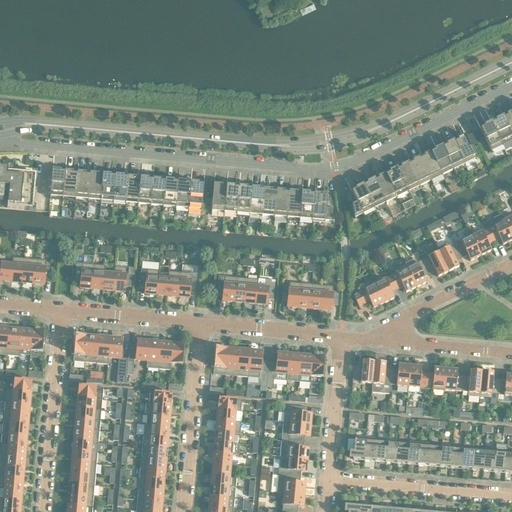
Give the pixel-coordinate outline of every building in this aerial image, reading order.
[(267,6),(262,9),(266,19),(271,17),(269,12),(270,12),(267,6)] [(511,111),(506,115),(507,116),(503,118),(511,136),(511,111)] [(511,141),(511,136),(503,118),(502,116),(495,120),(496,122),(492,124),(502,146),(511,141)] [(484,126),(484,127),(480,129),(484,138),(491,152),(502,146),(492,124),(491,122),(484,126)] [(480,129),(473,133),(477,142),(484,138),(480,129)] [(473,133),(465,137),(469,145),(477,142),(473,133)] [(458,140),(454,142),(464,165),(476,159),(469,145),(465,137),(464,135),(457,139),(458,140)] [(446,146),(443,148),(442,148),(453,170),(464,165),(454,142),(453,141),(445,144),(446,146)] [(453,170),(442,148),(443,148),(442,146),(434,150),(435,151),(431,153),(442,176),(453,170)] [(444,180),(442,176),(431,153),(430,152),(423,155),(424,157),(420,159),(430,181),(433,186),(444,180)] [(430,181),(420,159),(419,157),(411,161),(412,163),(409,164),(408,164),(419,187),(430,181)] [(401,168),(397,170),(408,192),(419,187),(408,164),(409,164),(408,163),(400,166),(401,168)] [(0,208),(32,211),(36,169),(0,166),(0,208)] [(390,174),(386,175),(386,176),(396,198),(408,192),(397,170),(396,168),(389,172),(390,174)] [(52,170),(52,172),(50,196),(63,198),(65,173),(60,173),(61,171),(52,170)] [(65,171),(65,173),(63,198),(75,199),(77,174),(73,174),(73,172),(65,171)] [(77,172),(77,174),(75,199),(88,200),(90,175),(86,175),(86,173),(77,172)] [(90,173),(90,175),(88,200),(100,201),(103,176),(102,176),(98,176),(98,174),(90,173)] [(378,179),(375,181),(374,181),(385,203),(396,198),(386,176),(386,175),(385,174),(378,177),(378,179)] [(102,175),(102,176),(103,176),(100,201),(113,202),(115,178),(111,177),(111,175),(102,175)] [(115,176),(115,178),(113,202),(125,203),(128,179),(127,179),(123,178),(123,176),(115,176)] [(127,177),(127,179),(128,179),(125,203),(138,204),(140,180),(136,179),(136,178),(127,177)] [(140,178),(140,180),(138,204),(151,206),(153,181),(148,181),(148,179),(140,178)] [(367,185),(363,186),(363,187),(374,209),(385,203),(374,181),(375,181),(374,179),(366,183),(367,185)] [(165,182),(163,207),(176,208),(178,183),(177,183),(173,183),(174,181),(165,180),(165,182)] [(165,182),(153,181),(151,206),(163,207),(165,182)] [(178,181),(177,183),(178,183),(176,208),(188,209),(190,184),(186,184),(186,182),(178,181)] [(202,199),(203,190),(203,185),(198,185),(199,183),(190,183),(190,184),(188,209),(201,210),(202,199)] [(224,212),(226,188),(222,187),(222,185),(213,185),(213,191),(212,200),(211,211),(224,212)] [(374,209),(363,187),(363,186),(363,185),(355,189),(356,190),(350,193),(350,192),(349,193),(350,196),(351,202),(354,218),(374,209)] [(226,186),(226,188),(224,212),(237,213),(239,189),(238,189),(234,188),(234,187),(226,186)] [(239,187),(238,189),(239,189),(237,213),(249,214),(251,190),(247,189),(247,188),(239,187)] [(251,188),(251,190),(249,214),(262,216),(264,191),(263,191),(259,191),(260,189),(251,188)] [(264,189),(263,191),(264,191),(262,216),(274,217),(276,192),(272,192),(272,190),(264,189)] [(276,190),(276,192),(274,217),(287,218),(289,193),(284,193),(285,191),(276,190)] [(289,191),(289,193),(287,218),(299,219),(301,194),(297,194),(297,192),(289,191)] [(301,193),(301,194),(299,219),(312,220),(314,196),(310,195),(310,193),(301,193)] [(314,194),(314,196),(312,220),(333,222),(329,196),(328,196),(328,197),(322,196),(322,195),(314,194)] [(500,215),(484,223),(487,229),(494,243),(499,240),(502,246),(511,241),(511,239),(503,221),(500,215)] [(511,216),(503,221),(511,239),(511,216)] [(481,231),(470,236),(480,257),(491,251),(488,246),(494,243),(487,229),(481,232),(481,231)] [(460,242),(455,245),(462,259),(467,256),(470,262),(480,257),(470,236),(460,242)] [(447,244),(437,249),(448,272),(459,267),(456,262),(462,259),(455,245),(449,248),(447,244)] [(428,258),(422,261),(429,275),(435,272),(437,278),(448,272),(437,249),(436,248),(425,253),(427,257),(428,258)] [(76,264),(74,283),(80,283),(80,289),(85,289),(85,290),(89,290),(91,290),(93,265),(93,257),(83,256),(83,264),(76,264)] [(12,258),(12,265),(11,283),(13,283),(17,284),(18,283),(22,284),(24,259),(12,258)] [(35,260),(24,259),(22,284),(26,284),(30,285),(30,284),(32,285),(35,260)] [(46,261),(35,260),(32,285),(34,285),(39,286),(39,285),(44,286),(44,280),(50,281),(52,268),(45,268),(46,261)] [(415,260),(404,265),(416,288),(426,283),(424,277),(429,275),(422,261),(417,263),(415,260)] [(9,282),(11,283),(12,265),(0,263),(0,275),(0,276),(0,281),(4,282),(9,283),(9,282)] [(93,265),(91,290),(93,290),(93,291),(98,291),(98,290),(102,291),(104,266),(93,265)] [(395,274),(390,277),(397,291),(402,288),(405,293),(416,288),(404,265),(394,270),(395,274)] [(104,266),(102,291),(106,291),(106,292),(111,292),(113,292),(115,267),(114,267),(114,274),(104,273),(105,266),(104,266)] [(115,267),(113,292),(115,292),(119,293),(119,292),(124,293),(125,287),(131,288),(132,276),(134,276),(135,269),(128,268),(127,275),(126,275),(126,268),(115,267)] [(156,296),(158,271),(147,270),(141,269),(140,276),(139,288),(145,289),(145,295),(149,295),(149,296),(154,296),(156,296)] [(159,271),(158,271),(156,296),(158,296),(162,297),(163,296),(167,297),(169,272),(168,272),(168,279),(158,278),(159,271)] [(180,273),(169,272),(167,297),(171,297),(171,298),(175,298),(175,297),(177,298),(180,273)] [(197,275),(180,273),(177,298),(179,298),(184,299),(184,298),(189,299),(189,293),(195,294),(197,275)] [(218,276),(217,296),(223,296),(222,302),(227,302),(227,303),(231,303),(232,303),(234,303),(236,278),(218,276)] [(384,279),(374,284),(383,304),(394,299),(391,293),(397,291),(390,277),(384,279)] [(236,278),(234,303),(236,303),(240,304),(240,303),(244,304),(247,279),(236,278)] [(247,279),(244,304),(248,304),(248,305),(253,305),(255,305),(257,280),(247,279)] [(257,280),(255,305),(257,305),(262,306),(262,305),(266,306),(267,300),(273,301),(274,289),(275,282),(267,281),(267,288),(257,287),(258,280),(257,280)] [(281,301),(287,302),(287,308),(292,308),(296,309),(296,308),(298,309),(301,284),(289,283),(288,290),(282,289),(281,301)] [(311,285),(301,284),(298,309),(300,309),(305,310),(305,309),(309,310),(311,285)] [(363,290),(352,295),(359,309),(370,304),(373,309),(383,304),(374,284),(363,289),(363,290)] [(322,286),(311,285),(309,310),(313,310),(318,311),(318,310),(320,311),(322,286)] [(333,287),(322,286),(320,311),(322,311),(326,312),(326,311),(331,312),(332,306),(338,307),(339,294),(333,294),(333,287)] [(2,328),(0,328),(0,355),(7,356),(9,329),(7,329),(7,328),(2,328)] [(12,329),(9,329),(7,356),(19,357),(19,355),(20,350),(19,350),(21,330),(16,330),(17,329),(12,329)] [(30,351),(32,331),(29,331),(29,330),(25,330),(21,330),(19,350),(20,350),(19,355),(30,356),(30,351)] [(43,342),(44,332),(39,332),(39,331),(35,331),(35,332),(32,331),(30,351),(30,356),(30,358),(44,359),(44,353),(45,342),(43,342)] [(74,344),(72,344),(71,355),(73,355),(73,362),(85,363),(87,336),(85,336),(85,335),(80,335),(80,336),(75,335),(74,344)] [(90,336),(87,336),(85,363),(96,364),(99,337),(94,337),(94,336),(90,336)] [(103,338),(99,337),(96,364),(108,365),(109,358),(108,358),(110,338),(107,338),(103,337),(103,338)] [(113,338),(110,338),(108,358),(109,358),(118,359),(122,360),(122,358),(123,349),(121,349),(122,339),(117,339),(117,338),(113,338)] [(137,350),(134,350),(133,361),(147,362),(149,342),(147,342),(147,341),(142,341),(137,341),(137,350)] [(152,342),(149,342),(147,362),(146,369),(158,370),(161,343),(157,342),(152,342)] [(165,343),(161,343),(158,370),(170,371),(171,364),(170,364),(172,344),(169,344),(169,343),(165,343)] [(175,344),(172,344),(170,364),(171,364),(184,365),(185,355),(183,354),(184,345),(179,344),(175,344)] [(212,357),(211,368),(213,368),(213,375),(225,376),(227,349),(225,349),(225,348),(220,348),(215,348),(214,357),(212,357)] [(227,349),(225,376),(236,377),(239,350),(234,350),(234,349),(230,349),(227,349)] [(239,350),(236,377),(247,378),(250,351),(247,351),(247,350),(243,350),(239,350)] [(247,378),(247,385),(260,386),(261,379),(259,379),(260,372),(262,372),(263,362),(261,361),(262,352),(257,352),(257,351),(253,351),(250,351),(247,378)] [(274,376),(273,380),(286,382),(287,375),(289,355),(287,354),(282,353),(282,354),(277,353),(277,363),(274,363),(273,373),(274,373),(274,376)] [(287,375),(286,382),(287,382),(298,383),(299,383),(300,376),(299,376),(301,356),(297,355),(292,354),(292,355),(289,355),(287,375)] [(301,356),(299,376),(300,376),(299,383),(310,384),(310,377),(312,357),(309,356),(305,355),(305,356),(301,356)] [(312,357),(310,377),(324,378),(325,367),(323,367),(324,358),(319,357),(315,356),(315,357),(312,357)] [(118,359),(116,383),(126,384),(126,375),(128,363),(128,359),(122,358),(122,360),(118,359)] [(353,366),(352,382),(360,383),(372,384),(374,362),(362,361),(362,367),(353,366)] [(372,384),(371,393),(389,395),(390,386),(391,370),(385,369),(386,363),(374,362),(372,384)] [(391,370),(390,386),(396,386),(396,387),(408,388),(410,365),(398,364),(397,370),(391,370)] [(410,365),(408,388),(420,389),(420,388),(426,389),(427,373),(421,373),(422,367),(410,365)] [(427,373),(426,389),(432,389),(432,390),(444,391),(446,369),(434,368),(433,374),(427,373)] [(446,369),(444,391),(456,392),(456,391),(462,392),(463,376),(457,376),(458,370),(446,369)] [(463,376),(462,392),(468,393),(467,397),(479,398),(482,372),(470,371),(469,377),(463,376)] [(482,372),(479,398),(490,399),(490,405),(497,405),(498,395),(499,380),(493,379),(493,373),(482,372)] [(499,380),(498,395),(504,396),(511,397),(511,374),(506,374),(505,380),(499,380)] [(7,380),(6,391),(31,393),(31,391),(32,387),(31,387),(32,382),(7,380)] [(77,391),(77,396),(78,396),(77,397),(95,399),(102,399),(103,389),(96,388),(78,386),(78,391),(77,391)] [(6,391),(5,402),(30,404),(30,400),(31,395),(30,395),(31,393),(6,391)] [(154,393),(153,404),(171,406),(171,404),(172,400),(171,399),(172,395),(154,393)] [(77,400),(76,404),(77,404),(76,408),(94,410),(101,410),(102,399),(95,399),(77,397),(77,400)] [(218,404),(217,408),(218,408),(217,410),(235,412),(240,412),(241,401),(218,399),(218,404)] [(5,402),(4,412),(29,415),(29,413),(30,408),(29,408),(30,404),(5,402)] [(153,404),(146,403),(145,415),(146,415),(152,416),(152,415),(170,416),(170,413),(171,408),(170,408),(171,406),(153,404)] [(306,414),(306,408),(285,406),(283,424),(290,425),(290,424),(310,426),(310,424),(311,424),(311,419),(311,415),(306,414)] [(76,413),(75,417),(76,417),(75,419),(100,421),(101,410),(94,410),(76,408),(76,413)] [(217,412),(216,417),(217,417),(216,421),(234,422),(235,412),(217,410),(217,412)] [(4,412),(3,423),(28,426),(28,422),(29,417),(28,417),(29,415),(4,412)] [(169,426),(170,421),(169,421),(170,416),(152,415),(152,416),(146,415),(145,425),(151,425),(151,426),(169,427),(169,426)] [(75,421),(74,426),(75,426),(74,430),(99,432),(100,421),(75,419),(75,421)] [(216,425),(215,430),(216,430),(216,432),(233,433),(233,434),(240,435),(241,423),(234,422),(216,421),(216,425)] [(3,423),(2,434),(27,436),(27,434),(28,430),(27,430),(28,426),(3,423)] [(310,426),(290,424),(290,425),(283,424),(281,441),(303,443),(304,437),(309,437),(309,433),(310,433),(310,428),(310,426)] [(151,426),(151,425),(145,425),(144,425),(143,436),(168,438),(168,434),(169,434),(169,430),(168,430),(169,427),(151,426)] [(74,434),(73,439),(74,439),(73,441),(98,443),(99,432),(74,430),(74,434)] [(215,434),(214,438),(215,438),(215,442),(232,444),(233,434),(233,433),(216,432),(215,434)] [(2,434),(1,445),(26,447),(26,443),(27,443),(27,439),(26,438),(27,436),(2,434)] [(374,461),(374,462),(381,462),(381,461),(385,462),(387,440),(388,435),(377,434),(376,439),(374,461)] [(168,438),(143,436),(142,447),(167,449),(167,447),(168,443),(167,443),(168,438)] [(349,452),(349,458),(353,459),(353,460),(359,460),(359,459),(364,460),(366,438),(355,437),(353,452),(349,452)] [(364,460),(364,461),(370,461),(370,460),(374,461),(376,439),(366,438),(364,460)] [(385,462),(385,463),(392,463),(392,462),(396,463),(398,441),(387,440),(385,462)] [(73,443),(72,447),(73,447),(72,451),(97,454),(97,452),(98,444),(98,443),(73,441),(73,443)] [(303,443),(281,441),(280,458),(287,458),(287,459),(307,461),(307,459),(308,459),(308,454),(307,454),(308,449),(303,449),(303,443)] [(396,463),(396,464),(402,464),(402,463),(407,464),(409,442),(398,441),(396,463)] [(214,447),(213,451),(214,451),(214,453),(231,455),(238,456),(239,445),(232,444),(215,442),(214,447)] [(407,464),(407,465),(413,465),(413,464),(417,465),(419,443),(409,442),(407,464)] [(417,465),(417,466),(424,466),(424,465),(428,466),(430,444),(419,443),(417,465)] [(428,466),(428,467),(435,467),(435,466),(439,466),(441,445),(430,444),(428,466)] [(493,471),(493,473),(499,473),(499,472),(504,472),(506,451),(506,445),(495,444),(495,450),(493,471)] [(1,445),(0,456),(25,458),(25,456),(26,451),(25,451),(26,447),(1,445)] [(439,466),(439,468),(445,468),(446,467),(450,467),(452,446),(441,445),(439,466)] [(450,467),(450,469),(456,469),(456,468),(461,468),(463,447),(452,446),(450,467)] [(167,449),(142,447),(141,458),(166,460),(166,456),(167,456),(167,451),(166,451),(167,449)] [(461,468),(461,470),(467,470),(467,469),(471,469),(473,448),(463,447),(461,468)] [(471,469),(471,471),(478,471),(478,470),(482,470),(484,452),(484,449),(473,448),(471,469)] [(482,470),(482,472),(489,472),(489,471),(493,471),(495,450),(484,449),(484,452),(482,470)] [(72,456),(71,460),(72,460),(71,462),(96,465),(97,454),(72,451),(72,456)] [(213,455),(212,460),(213,460),(213,464),(230,466),(231,455),(214,453),(213,455)] [(0,456),(0,466),(24,469),(24,465),(25,465),(25,460),(25,458),(0,456)] [(166,460),(141,458),(140,469),(165,471),(165,469),(166,464),(165,464),(166,460)] [(307,461),(287,459),(287,458),(280,458),(278,476),(300,478),(301,472),(306,472),(306,467),(307,467),(307,463),(307,461)] [(71,464),(70,469),(71,469),(70,473),(95,475),(96,465),(71,462),(71,464)] [(212,468),(211,473),(212,473),(212,475),(229,477),(230,466),(213,464),(212,468)] [(0,466),(0,477),(23,480),(23,478),(24,473),(23,473),(24,469),(0,466)] [(165,471),(140,469),(139,479),(164,482),(164,477),(165,477),(165,473),(165,471)] [(70,477),(69,482),(70,482),(70,484),(94,486),(95,475),(70,473),(70,477)] [(211,477),(210,482),(211,482),(211,486),(228,488),(235,488),(236,477),(229,477),(212,475),(211,477)] [(300,484),(300,478),(278,476),(277,494),(284,495),(284,494),(304,496),(304,494),(305,489),(304,489),(305,484),(300,484)] [(0,477),(0,488),(22,490),(22,486),(23,486),(23,482),(23,480),(0,477)] [(164,482),(139,479),(138,490),(163,492),(163,490),(164,486),(163,486),(164,482)] [(69,486),(68,490),(69,491),(69,495),(93,497),(94,486),(70,484),(69,486)] [(210,490),(209,495),(210,495),(210,497),(227,498),(234,499),(235,488),(228,488),(211,486),(210,490)] [(0,488),(0,499),(21,501),(21,499),(22,495),(21,495),(22,490),(0,488)] [(163,492),(138,490),(137,501),(162,503),(162,499),(163,499),(163,494),(163,492)] [(284,494),(284,495),(282,511),(290,511),(297,511),(298,507),(303,507),(303,502),(304,502),(304,498),(304,496),(284,494)] [(68,499),(67,503),(68,503),(68,506),(92,508),(93,497),(69,495),(68,499)] [(209,499),(208,503),(209,503),(209,508),(233,510),(234,499),(227,498),(210,497),(209,499)] [(0,499),(0,510),(20,511),(20,508),(21,508),(21,503),(21,501),(0,499)] [(162,503),(137,501),(136,511),(160,511),(161,511),(162,507),(161,507),(162,503)]
